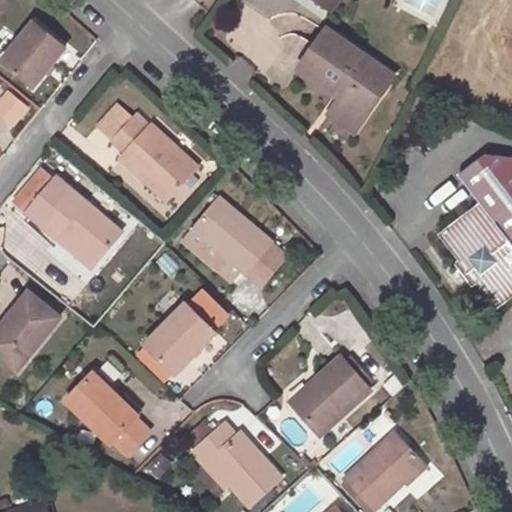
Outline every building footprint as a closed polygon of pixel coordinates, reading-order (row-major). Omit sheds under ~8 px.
[(339,13),(345,0),(314,0),(314,1),(339,13)] [(56,59),(50,54),(60,41),(34,21),(2,60),(35,86),(56,59)] [(387,85),(370,74),(378,64),(327,28),(298,68),(333,92),(336,87),(344,93),(335,106),(360,124),(387,85)] [(60,41),(50,54),(56,59),(66,46),(60,41)] [(378,64),(370,74),(387,85),(394,75),(378,64)] [(28,107),(9,91),(0,101),(0,110),(15,122),(28,107)] [(335,106),(329,114),(354,132),(360,124),(335,106)] [(133,117),(111,139),(125,153),(121,159),(167,201),(198,167),(152,125),(147,131),(133,117)] [(483,154),(457,174),(477,201),(437,232),(456,259),(452,262),(471,286),(476,283),(495,309),(511,295),(511,163),(507,156),(483,154)] [(41,171),(17,201),(30,210),(54,181),(41,171)] [(100,261),(124,231),(57,176),(54,181),(30,210),(29,213),(59,237),(63,231),(100,261)] [(274,242),(220,197),(192,229),(193,230),(240,269),(262,287),(287,257),(272,244),(274,242)] [(240,269),(193,230),(184,241),(231,281),(240,269)] [(59,237),(96,266),(100,261),(63,231),(59,237)] [(10,321),(0,333),(0,357),(17,371),(61,317),(29,291),(8,318),(10,321)] [(194,298),(188,303),(215,330),(221,324),(194,298)] [(187,302),(144,345),(171,370),(185,356),(189,360),(217,332),(215,330),(188,303),(187,302)] [(342,356),(317,378),(322,383),(296,407),(320,434),(371,389),(366,384),(348,363),(342,356)] [(353,358),(348,363),(366,384),(372,379),(353,358)] [(95,372),(66,400),(111,445),(114,441),(137,419),(140,416),(95,372)] [(317,378),(291,401),(296,407),(322,383),(317,378)] [(353,461),(395,424),(383,411),(342,448),(353,461)] [(137,419),(114,441),(127,453),(150,431),(137,419)] [(226,423),(193,452),(204,466),(211,461),(251,506),(283,477),(242,431),(237,435),(226,423)] [(396,433),(346,477),(374,508),(424,463),(396,433)] [(162,450),(147,466),(159,478),(174,462),(162,450)] [(50,511),(47,501),(7,511),(50,511)]
